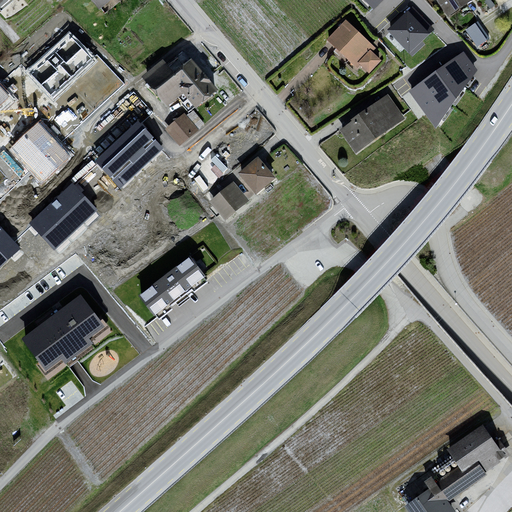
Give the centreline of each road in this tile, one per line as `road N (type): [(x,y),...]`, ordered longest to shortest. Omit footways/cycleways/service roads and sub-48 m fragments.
road 1 (primary): [(511,103),(356,294),(118,511)]
road 2 (residential): [(310,233),(66,420),(0,485)]
road 3 (track): [(410,307),(304,418),(194,511)]
road 4 (unclassified): [(511,414),(425,316),(370,268),(334,256),(310,233)]
road 5 (residential): [(363,216),(397,198),(424,201),(453,286),(511,351)]
road 6 (unclassified): [(511,384),(363,216)]
road 7 (unknown): [(56,96),(143,77),(169,61),(199,24)]
road 8 (unclassified): [(350,203),(253,88)]
road 9 (residential): [(253,88),(182,149),(148,120)]
